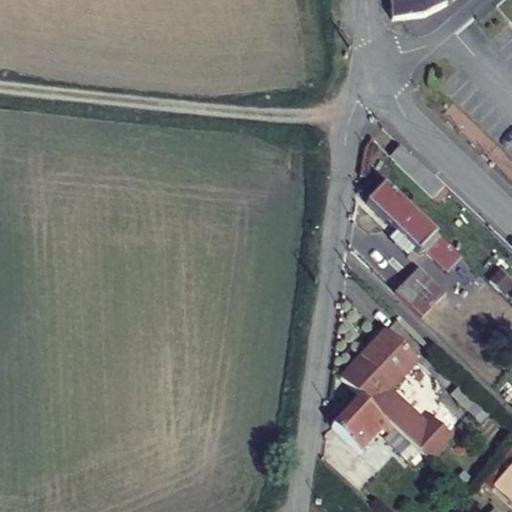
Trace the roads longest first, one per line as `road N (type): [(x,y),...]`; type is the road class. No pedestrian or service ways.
road 1 (track): [(0,85),(350,118)]
road 2 (residential): [(298,511),(331,258)]
road 3 (residential): [(331,258),(511,424)]
road 4 (residential): [(511,210),(371,80)]
road 5 (residential): [(331,258),(350,118),(371,80)]
